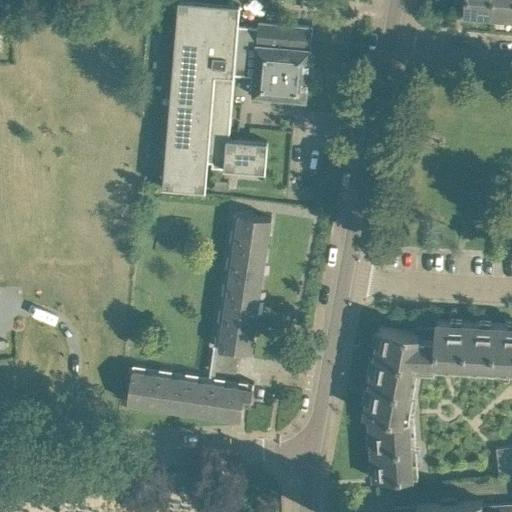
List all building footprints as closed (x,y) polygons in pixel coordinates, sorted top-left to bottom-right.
[(253,94),(307,99),(313,25),(259,21),(259,26),(239,25),(240,4),(194,0),(179,0),(164,184),(205,188),(207,165),(265,170),(268,141),(229,137),(234,74),(254,76),(253,94)] [(492,16),(493,0),(466,0),(466,14),(492,16)] [(511,0),(493,0),(492,16),(511,17),(511,0)] [(217,180),(216,188),(228,189),(228,181),(217,180)] [(214,345),(252,351),(272,217),(234,211),(234,212),(240,213),(238,227),(232,227),(230,239),(236,240),(234,254),(228,253),(226,266),(232,267),(230,281),(224,280),(222,292),(228,293),(226,307),(220,306),(218,319),(224,320),(222,334),(216,333),(214,345)] [(373,478),(414,475),(410,415),(404,415),(413,363),(435,364),(435,358),(511,362),(511,323),(437,319),(437,327),(417,326),(416,332),(380,325),(364,412),(369,412),(373,478)] [(236,372),(239,355),(213,351),(210,367),(236,372)] [(255,381),(134,363),(128,400),(242,418),(244,401),(252,402),(255,381)] [(511,443),(496,446),(499,472),(511,470),(511,443)] [(456,497),(445,498),(443,498),(443,502),(417,503),(417,504),(393,506),(393,511),(511,511),(511,501),(482,503),(482,499),(456,500),(456,497)]
